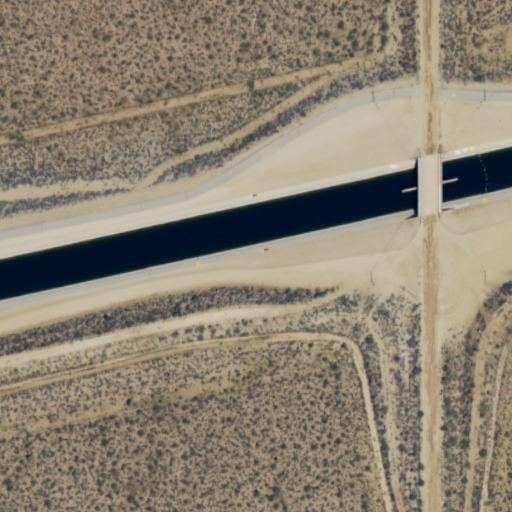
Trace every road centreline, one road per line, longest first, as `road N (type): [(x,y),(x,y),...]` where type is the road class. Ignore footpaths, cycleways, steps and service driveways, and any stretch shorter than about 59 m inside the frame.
road 1 (tertiary): [(432,213),(431,511)]
road 2 (residential): [(432,0),(432,144)]
